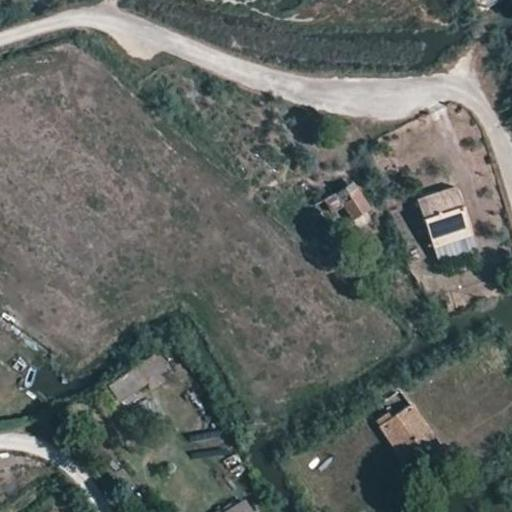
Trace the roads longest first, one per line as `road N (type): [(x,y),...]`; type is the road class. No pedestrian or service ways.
road 1 (track): [(511,187),(494,127),(473,93),(298,86),(95,16),(0,40)]
road 2 (track): [(105,511),(82,476),(34,445),(0,442)]
